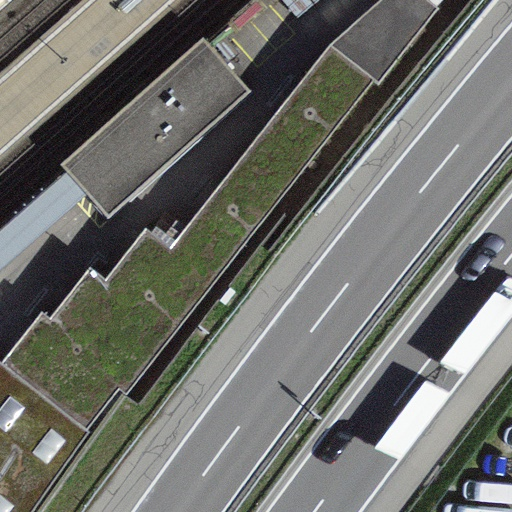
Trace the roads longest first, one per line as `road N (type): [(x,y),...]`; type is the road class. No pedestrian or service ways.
road 1 (motorway): [(511,80),(176,511)]
road 2 (motorway): [(314,511),(511,254)]
